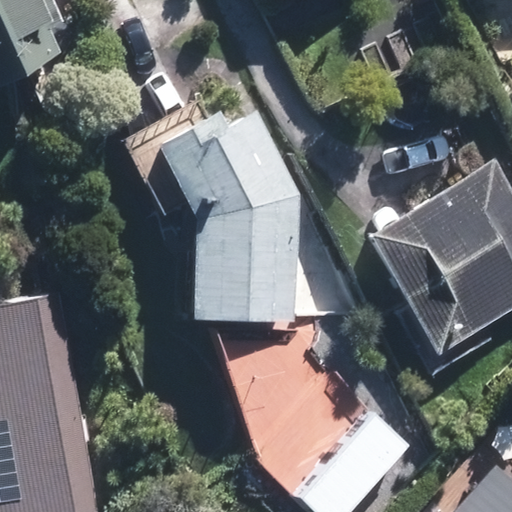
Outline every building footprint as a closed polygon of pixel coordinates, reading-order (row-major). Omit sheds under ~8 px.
[(0,0),(0,72),(43,54),(19,0),(0,0)] [(108,138),(116,152),(152,218),(172,207),(177,216),(178,252),(174,323),(284,328),(291,191),(234,88),(230,90),(223,76),(108,138)] [(511,303),(511,207),(484,159),(350,238),(421,357),(511,303)] [(86,511),(45,293),(0,301),(0,511),(86,511)] [(414,511),(511,511),(511,492),(470,453),(414,511)]
